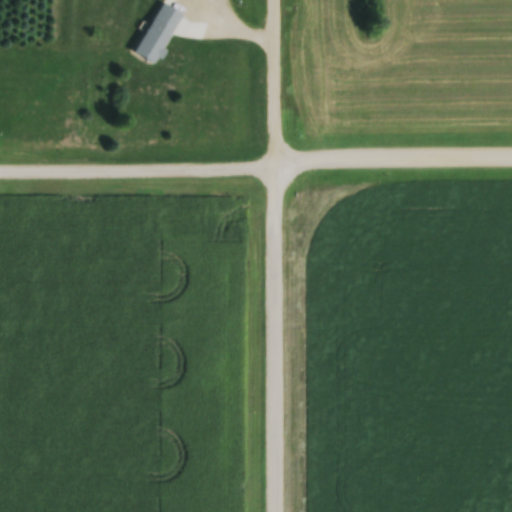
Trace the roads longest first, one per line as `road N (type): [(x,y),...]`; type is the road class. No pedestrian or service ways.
road 1 (residential): [(276,511),(276,0)]
road 2 (residential): [(0,165),(280,158)]
road 3 (residential): [(280,158),(511,152)]
